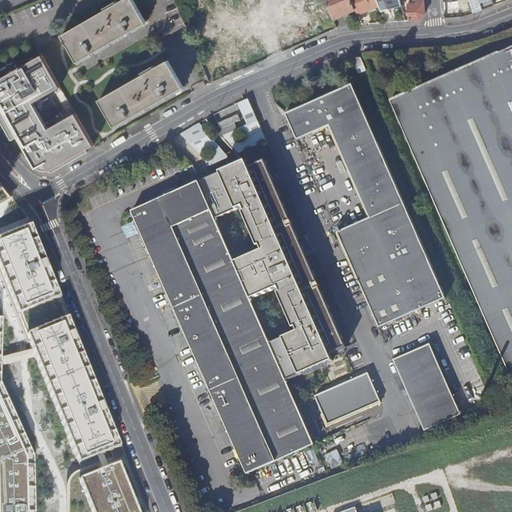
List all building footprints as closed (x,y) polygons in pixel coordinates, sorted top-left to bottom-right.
[(78,62),(147,22),(134,0),(125,0),(63,35),(78,62)] [(351,0),(325,0),(333,17),(355,8),(351,0)] [(357,13),(379,4),(377,0),(351,0),(355,8),(357,13)] [(425,14),(423,0),(413,0),(414,3),(408,3),(409,20),(419,19),(425,14)] [(479,0),(483,8),(494,4),(492,0),(479,0)] [(511,47),(438,79),(391,100),(449,233),(511,376),(511,375),(511,47)] [(86,148),(94,144),(76,113),(49,128),(34,101),(60,86),(43,54),(0,78),(0,102),(38,169),(52,172),(88,151),(86,148)] [(369,71),(363,59),(354,59),(361,75),(369,71)] [(184,87),(169,61),(100,100),(115,126),(184,87)] [(353,87),(286,113),(297,139),(329,125),(372,222),(340,236),(382,331),(449,302),(353,87)] [(246,126),(237,130),(223,136),(237,153),(266,141),(246,99),(236,103),(246,126)] [(297,139),(286,113),(285,113),(297,139)] [(240,121),(238,116),(219,124),(223,136),(237,130),(234,124),(240,121)] [(200,124),(180,134),(203,156),(208,166),(228,156),(200,124)] [(288,148),(296,168),(306,164),(298,144),(288,148)] [(262,156),(200,183),(217,222),(242,211),(258,247),(233,259),(252,302),(279,291),(295,330),(268,341),(286,380),(333,360),(330,354),(346,347),(262,156)] [(298,171),(307,192),(316,188),(307,167),(298,171)] [(217,222),(200,183),(132,212),(247,473),(314,444),(286,380),(268,341),(252,302),(233,259),(217,222)] [(0,239),(0,275),(78,465),(119,449),(28,228),(0,239)] [(3,319),(0,319),(0,511),(37,511),(35,460),(1,385),(3,319)] [(463,416),(433,347),(396,363),(427,432),(463,416)] [(381,400),(369,373),(316,396),(329,424),(381,400)] [(138,511),(117,462),(79,479),(92,511),(138,511)]
